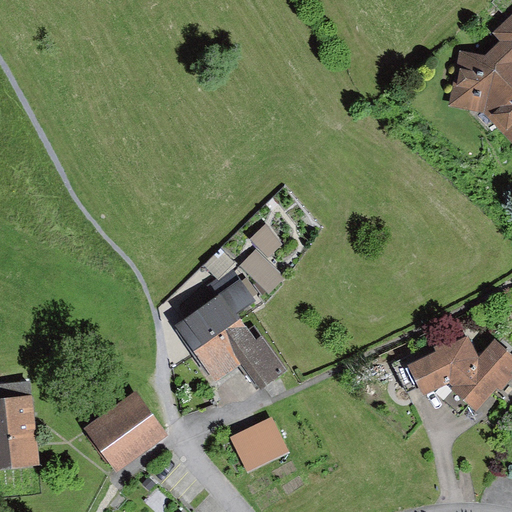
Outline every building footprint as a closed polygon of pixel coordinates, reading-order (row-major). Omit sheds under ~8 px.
[(499,41),(511,54),(511,15),(493,34),(499,41)] [(486,56),(461,51),(450,106),(483,113),(511,142),(511,54),(499,41),(486,56)] [(272,219),(257,231),(274,251),(288,239),(272,219)] [(275,289),(291,273),(262,243),(246,258),(275,289)] [(211,293),(172,325),(208,382),(216,380),(229,405),(279,373),(255,336),(247,341),(230,318),(251,310),(236,283),(211,293)] [(453,390),(479,360),(469,338),(453,346),(450,339),(434,347),(437,354),(408,369),(423,400),(449,386),(453,390)] [(453,390),(450,394),(476,416),(497,391),(501,394),(511,381),(511,377),(510,376),(511,373),(511,355),(495,341),(479,360),(453,390)] [(24,396),(0,397),(0,467),(29,466),(24,396)] [(131,396),(77,430),(104,471),(158,437),(131,396)] [(271,418),(230,439),(248,474),(289,453),(271,418)]
